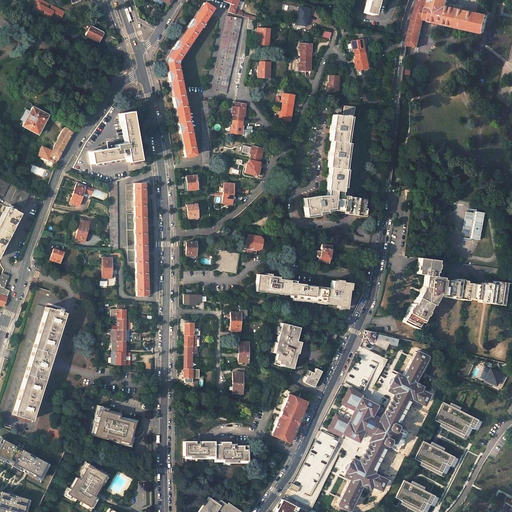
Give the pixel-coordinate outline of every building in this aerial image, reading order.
[(52,14),(55,7),(41,0),(40,0),(35,11),(49,18),(52,14)] [(223,0),(223,1),(231,4),(227,12),(240,16),(241,12),(235,10),(238,0),(237,0),(223,0)] [(357,0),(355,10),(363,13),(366,0),(357,0)] [(366,0),(363,13),(372,15),(376,0),(366,0)] [(446,6),(447,0),(418,0),(415,11),(411,25),(407,39),(406,45),(417,47),(423,20),(430,21),(427,35),(435,37),(438,25),(436,24),(437,22),(484,33),(487,15),(446,6)] [(166,62),(167,71),(166,71),(168,82),(169,82),(184,157),(195,155),(192,141),(193,141),(192,137),(191,137),(187,116),(187,115),(187,111),(186,111),(182,90),(181,85),(176,64),(177,64),(178,61),(177,60),(189,42),(190,43),(192,39),(204,21),(207,17),(206,17),(212,9),(203,3),(167,57),(166,58),(166,59),(166,60),(165,60),(165,61),(166,62)] [(299,6),(295,24),(305,26),(309,9),(299,6)] [(62,11),(55,7),(52,14),(61,19),(62,17),(60,15),(62,11)] [(226,16),(211,90),(226,93),(241,19),(226,16)] [(103,32),(90,25),(85,35),(98,41),(103,32)] [(267,29),(257,28),(256,37),(258,37),(258,45),(267,46),(268,38),(266,38),(267,29)] [(360,39),(350,41),(352,50),(353,50),(354,54),(364,52),(363,48),(362,48),(360,39)] [(310,43),(300,42),(299,51),(301,51),(300,56),(310,57),(310,52),(309,52),(310,43)] [(367,66),(365,57),(364,52),(354,54),(355,59),(354,59),(356,68),(360,67),(367,66)] [(310,57),(300,56),(299,61),(298,61),(297,70),(307,71),(308,62),(309,62),(310,57)] [(257,65),(256,77),(268,77),(269,68),(268,68),(269,61),(261,60),(259,60),(259,65),(257,65)] [(327,83),(326,92),(336,92),(337,83),(338,83),(338,76),(329,75),(328,83),(327,83)] [(282,101),(282,107),(291,108),(292,103),(291,103),(292,94),(282,93),(281,101),(282,101)] [(233,106),(232,115),(233,115),(232,120),(242,121),(243,116),(244,116),(245,107),(245,104),(236,102),(236,104),(235,103),(234,106),(233,106)] [(355,107),(344,105),(343,116),(348,116),(348,115),(353,116),(355,107)] [(47,115),(31,107),(29,111),(25,109),(20,120),(24,122),(21,126),(37,134),(47,115)] [(280,112),(278,120),(288,122),(290,113),(291,113),(291,108),(282,107),(281,112),(280,112)] [(130,112),(119,114),(121,128),(123,127),(125,143),(126,148),(125,148),(127,162),(139,160),(130,112)] [(343,116),(332,114),(330,132),(329,141),(331,141),(328,158),(327,167),(329,167),(327,182),(326,189),(327,190),(326,195),(303,198),(305,215),(317,214),(317,212),(319,212),(332,210),(337,211),(363,214),(365,199),(341,196),(342,187),(344,169),(343,169),(346,143),(344,143),(348,116),(343,116)] [(353,116),(348,115),(348,116),(344,143),(346,143),(343,169),(344,169),(342,187),(357,189),(358,186),(364,187),(374,118),(353,116)] [(243,128),(243,125),(242,125),(242,121),(232,120),(232,125),(231,124),(230,133),(242,135),(242,131),(246,132),(245,135),(251,135),(252,126),(246,126),(246,129),(243,128)] [(72,131),(64,127),(54,145),(49,156),(51,156),(52,155),(55,156),(54,159),(57,160),(58,157),(72,131)] [(102,149),(88,152),(90,164),(120,158),(119,149),(125,148),(126,148),(125,143),(114,145),(114,141),(107,142),(108,150),(103,151),(102,149)] [(250,155),(249,159),(259,162),(262,148),(251,145),(249,154),(250,155)] [(49,150),(41,146),(37,155),(48,160),(49,157),(47,156),(49,150)] [(247,163),(245,172),(256,175),(259,162),(249,159),(248,164),(247,163)] [(185,176),(186,190),(197,189),(195,175),(185,176)] [(9,183),(0,178),(0,194),(2,196),(9,183)] [(117,181),(109,184),(109,206),(109,221),(110,250),(117,250),(117,181)] [(85,187),(76,183),(72,193),(81,196),(83,191),(85,187)] [(143,183),(133,183),(133,210),(133,213),(135,262),(136,296),(146,296),(146,284),(145,284),(145,278),(146,278),(145,256),(144,250),(145,250),(144,228),(144,222),(144,200),(143,200),(143,194),(143,183)] [(223,183),(223,193),(232,194),(233,183),(223,183)] [(29,194),(17,188),(11,200),(23,206),(29,194)] [(81,196),(72,193),(69,203),(74,204),(78,206),(81,196)] [(223,193),(222,203),(231,204),(232,194),(223,193)] [(186,205),(187,220),(198,219),(196,204),(186,205)] [(19,213),(7,207),(4,213),(6,214),(0,226),(0,251),(3,245),(3,244),(4,243),(13,225),(14,223),(14,222),(15,222),(19,213)] [(500,212),(498,212),(500,218),(504,217),(504,212),(511,212),(511,209),(500,209),(500,212)] [(133,213),(127,213),(128,262),(135,262),(133,213)] [(88,222),(78,220),(76,230),(86,232),(88,222)] [(86,232),(76,230),(74,240),(84,242),(86,232)] [(260,236),(248,234),(245,248),(247,248),(246,252),(256,254),(256,250),(258,250),(261,248),(262,239),(260,236)] [(195,242),(185,242),(185,255),(195,256),(195,242)] [(331,246),(321,244),(320,251),(317,250),(316,257),(318,257),(317,261),(328,263),(331,246)] [(63,252),(53,249),(49,259),(59,263),(63,252)] [(239,253),(217,249),(214,269),(214,270),(236,274),(239,253)] [(111,257),(101,257),(101,268),(111,268),(111,257)] [(436,260),(417,257),(417,261),(417,266),(416,274),(424,275),(422,290),(418,298),(416,297),(413,304),(411,303),(409,307),(407,310),(407,311),(402,321),(416,328),(421,318),(423,318),(430,304),(432,305),(437,295),(437,294),(455,296),(454,298),(462,299),(463,297),(483,300),(482,302),(486,302),(490,303),(491,301),(498,302),(499,301),(503,302),(505,282),(493,281),(493,284),(481,282),(481,285),(465,282),(465,280),(453,278),(453,281),(440,279),(441,277),(433,276),(434,272),(435,272),(436,264),(436,260)] [(111,268),(101,268),(101,278),(111,278),(111,268)] [(278,277),(257,274),(255,283),(257,283),(256,289),(276,291),(275,295),(328,302),(328,304),(344,306),(346,287),(348,288),(348,282),(341,281),(341,280),(336,279),(336,281),(331,280),(330,289),(328,289),(326,288),(326,287),(303,284),(294,283),(294,281),(284,279),(278,278),(278,277)] [(200,295),(183,295),(183,304),(196,304),(196,301),(200,301),(200,295)] [(46,307),(13,415),(31,420),(64,313),(46,307)] [(116,309),(116,318),(117,318),(125,318),(125,309),(124,309),(116,309)] [(239,312),(230,312),(230,320),(239,320),(239,312)] [(125,318),(117,318),(117,325),(112,325),(112,329),(125,330),(129,330),(129,319),(125,318)] [(239,320),(230,320),(230,331),(239,331),(239,320)] [(186,323),(184,323),(184,335),(192,335),(192,322),(186,323)] [(296,351),(298,344),(295,343),(299,328),(281,323),(273,353),(276,354),(275,360),(278,361),(277,363),(282,365),(282,366),(291,369),(296,351)] [(125,330),(112,329),(112,333),(114,333),(114,341),(124,341),(125,330)] [(363,337),(362,342),(367,343),(368,340),(371,341),(373,340),(374,332),(364,330),(363,337)] [(378,334),(377,338),(389,342),(389,344),(395,346),(397,339),(378,334)] [(192,335),(184,335),(184,346),(196,346),(196,335),(192,335)] [(247,352),(247,342),(242,342),(242,340),(234,340),(233,352),(238,352),(247,352)] [(114,341),(111,341),(111,352),(124,352),(124,341),(114,341)] [(196,346),(184,346),(183,357),(191,357),(191,353),(197,353),(197,346),(196,346)] [(129,365),(129,360),(127,360),(127,356),(129,356),(129,352),(124,352),(111,352),(111,364),(115,365),(124,365),(124,364),(126,364),(126,365),(129,365)] [(247,352),(238,352),(238,358),(238,362),(247,362),(247,352)] [(396,451),(406,431),(402,429),(401,430),(395,426),(409,398),(422,404),(422,403),(423,402),(424,401),(424,400),(425,400),(425,399),(425,398),(426,397),(426,396),(427,394),(418,390),(419,387),(412,383),(425,357),(415,352),(402,377),(395,374),(393,378),(392,378),(388,386),(389,386),(387,390),(393,393),(382,415),(381,415),(379,418),(378,418),(375,417),(373,416),(380,404),(371,399),(369,403),(361,398),(362,395),(348,388),(341,404),(343,405),(345,406),(340,417),(338,415),(335,414),(327,429),(330,431),(311,468),(312,469),(311,471),(319,475),(320,473),(322,474),(326,465),(328,466),(329,464),(327,463),(339,440),(343,442),(349,443),(351,438),(356,440),(360,432),(369,436),(367,440),(369,441),(358,463),(351,459),(349,463),(348,463),(344,471),(345,471),(343,475),(350,478),(336,504),(347,510),(360,484),(367,488),(369,485),(378,489),(379,488),(379,487),(380,487),(381,486),(381,485),(382,484),(382,483),(382,482),(382,481),(383,479),(371,473),(385,445),(392,448),(391,449),(396,451)] [(191,357),(183,357),(183,368),(191,368),(191,357)] [(191,368),(183,368),(183,378),(184,378),(184,382),(191,382),(191,368)] [(313,386),(321,371),(315,368),(313,373),(310,372),(309,374),(308,376),(306,375),(303,381),(313,386)] [(489,369),(484,380),(489,382),(495,385),(500,374),(489,369)] [(242,373),(232,373),(232,376),(232,383),(241,383),(242,373)] [(241,383),(232,383),(232,393),(241,393),(241,383)] [(297,434),(309,407),(308,405),(307,402),(298,399),(294,397),(289,395),(287,398),(286,397),(271,432),(272,432),(271,436),(291,444),(294,442),(297,434)] [(474,424),(476,419),(442,402),(433,419),(441,423),(463,434),(467,426),(472,428),(474,424)] [(100,410),(105,412),(106,409),(98,406),(94,419),(97,420),(100,410)] [(130,428),(132,422),(123,420),(117,418),(118,415),(105,412),(100,410),(97,420),(97,423),(93,435),(104,437),(105,434),(111,436),(118,438),(118,439),(128,442),(129,436),(131,428),(130,428)] [(124,418),(123,420),(132,422),(130,428),(131,428),(133,429),(135,420),(124,418)] [(132,436),(129,436),(128,442),(118,439),(117,442),(130,446),(132,436)] [(194,441),(183,441),(183,456),(189,456),(189,458),(195,458),(204,457),(203,455),(210,455),(212,455),(212,458),(215,458),(222,458),(222,462),(229,461),(237,461),(237,459),(246,459),(246,441),(234,441),(234,438),(228,438),(228,436),(227,436),(226,436),(225,437),(224,437),(223,437),(222,437),(221,438),(221,441),(219,441),(219,446),(216,446),(216,441),(206,441),(200,441),(200,439),(197,439),(194,439),(194,441)] [(38,477),(46,463),(34,457),(34,459),(32,458),(33,456),(14,446),(13,448),(12,447),(12,445),(2,440),(1,442),(0,441),(0,460),(3,462),(4,459),(6,460),(13,464),(25,471),(38,477)] [(450,461),(453,456),(422,441),(413,458),(421,462),(440,472),(445,463),(448,465),(450,461)] [(86,467),(92,470),(92,469),(93,468),(85,463),(79,473),(82,474),(86,467)] [(79,480),(76,478),(69,490),(67,494),(75,499),(80,502),(88,507),(93,501),(91,499),(100,481),(101,482),(105,476),(99,473),(92,469),(92,470),(86,467),(82,474),(79,480)] [(105,476),(101,482),(104,483),(108,475),(100,470),(99,473),(105,476)] [(430,500),(433,494),(403,479),(394,496),(400,499),(400,500),(401,501),(420,510),(425,502),(428,503),(430,500)] [(66,488),(62,495),(73,502),(75,499),(67,494),(69,490),(66,488)] [(0,508),(12,511),(21,511),(26,499),(9,494),(0,491),(0,508)] [(239,511),(227,504),(226,505),(219,501),(217,504),(209,498),(198,511),(239,511)] [(88,507),(80,502),(79,505),(89,511),(95,502),(93,501),(88,507)] [(299,511),(281,503),(279,507),(278,506),(275,511),(299,511)]
